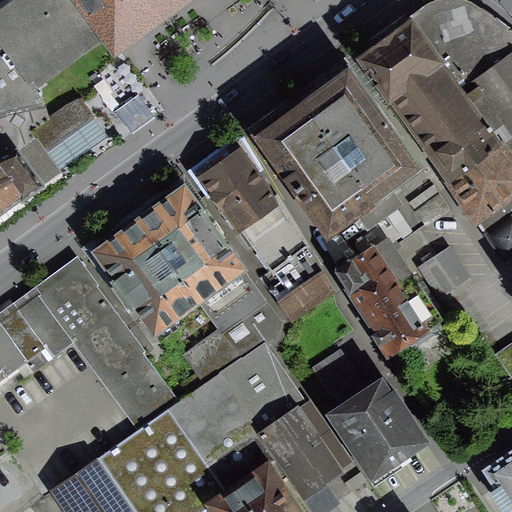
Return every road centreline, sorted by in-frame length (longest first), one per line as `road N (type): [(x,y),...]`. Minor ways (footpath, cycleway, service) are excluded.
road 1 (residential): [(0,271),(369,0)]
road 2 (residential): [(511,433),(393,511)]
